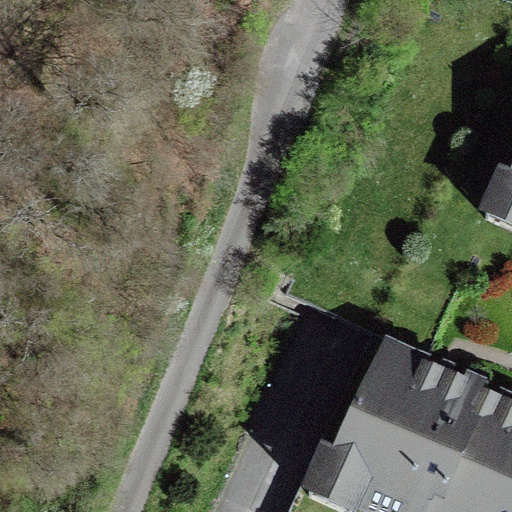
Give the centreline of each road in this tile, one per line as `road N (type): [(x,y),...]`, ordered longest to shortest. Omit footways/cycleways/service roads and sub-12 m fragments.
road 1 (residential): [(121,511),(336,0)]
road 2 (residential): [(260,511),(335,325)]
